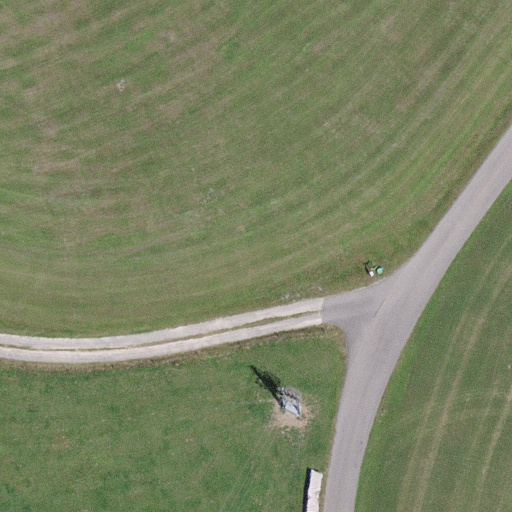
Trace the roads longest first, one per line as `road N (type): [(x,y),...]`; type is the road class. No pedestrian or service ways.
road 1 (unclassified): [(401,299),(106,349),(0,347)]
road 2 (unclassified): [(401,299),(362,395),(341,511)]
road 3 (unclassified): [(511,149),(401,299)]
